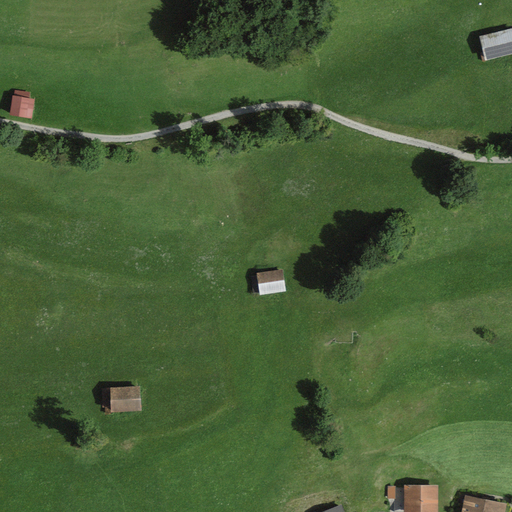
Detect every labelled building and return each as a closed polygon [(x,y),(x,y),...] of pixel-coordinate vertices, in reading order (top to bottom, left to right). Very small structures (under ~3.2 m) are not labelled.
[(511,28),(480,36),(484,52),(480,53),(482,63),(511,55),(511,28)] [(14,96),(13,96),(10,115),(32,119),(35,100),(29,99),(30,93),(15,90),(14,96)] [(283,270),(257,273),(257,276),(251,276),(253,294),(260,293),(260,295),(286,291),(283,270)] [(141,385),(100,388),(102,407),(105,407),(105,415),(113,414),(113,412),(142,411),(141,385)] [(439,511),(439,485),(405,485),(404,511),(439,511)] [(396,486),(388,486),(388,499),(396,499),(396,486)] [(505,511),(507,503),(466,495),(462,511),(505,511)]
